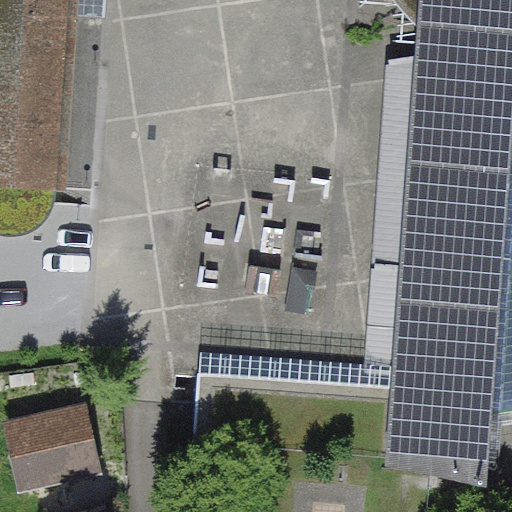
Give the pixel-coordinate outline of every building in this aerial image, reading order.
[(85,0),(0,0),(0,202),(70,208),(85,0)] [(511,0),(399,0),(418,19),(391,445),(491,450),(511,145),(511,0)] [(511,227),(498,412),(511,410),(511,227)] [(392,367),(324,366),(322,437),(391,438),(392,367)] [(82,410),(0,429),(0,440),(13,498),(98,479),(82,410)]
